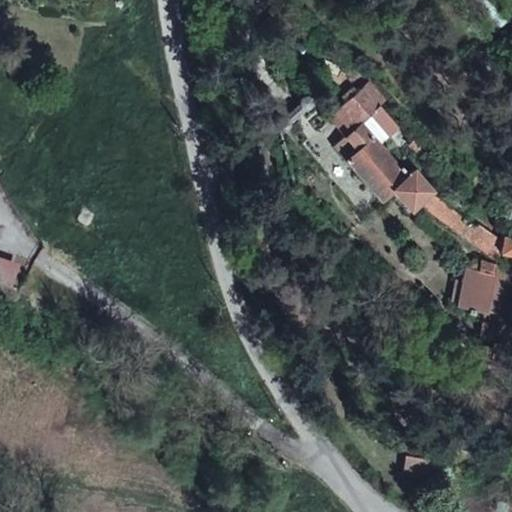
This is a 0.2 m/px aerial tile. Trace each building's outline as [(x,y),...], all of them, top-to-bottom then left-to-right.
[(417,203),(430,191),(410,167),(404,172),(377,140),(388,130),(372,111),(376,108),(355,82),(338,97),(321,112),(352,149),(343,156),(377,198),(389,189),(406,211),(417,203)] [(417,203),(495,262),(499,245),(500,244),(430,191),(417,203)] [(478,258),(475,270),(492,274),(495,262),(478,258)] [(0,261),(0,284),(8,287),(15,267),(0,261)] [(461,266),(453,304),(483,313),(492,274),(475,270),(461,266)]
